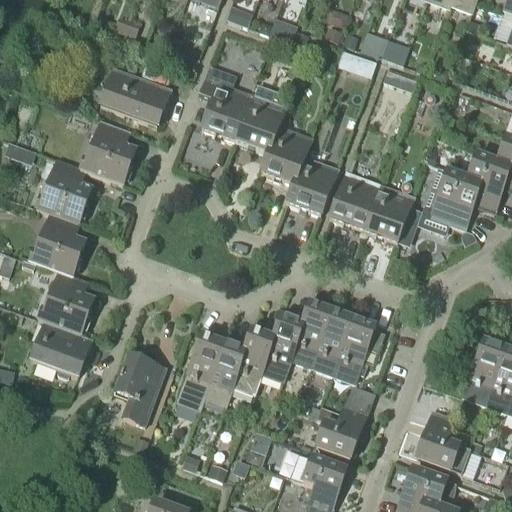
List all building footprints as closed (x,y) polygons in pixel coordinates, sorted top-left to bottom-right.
[(186,0),(185,3),(216,14),(221,0),(186,0)] [(449,1),(449,0),(425,0),(424,4),(446,12),(448,8),(450,1),(449,1)] [(475,0),(449,0),(449,1),(450,1),(448,8),(470,16),(475,0)] [(511,0),(509,0),(503,20),(511,23),(511,0)] [(276,22),(270,40),(292,48),(299,30),(276,22)] [(123,38),(127,27),(118,23),(113,34),(123,38)] [(137,30),(127,27),(123,38),(133,42),(137,30)] [(405,70),(411,50),(368,36),(361,55),(405,70)] [(167,54),(172,41),(162,38),(157,51),(167,54)] [(181,45),(172,41),(167,54),(176,58),(181,45)] [(344,55),(338,71),(372,82),(377,66),(344,55)] [(232,146),(249,100),(230,93),(234,82),(208,71),(198,100),(211,105),(200,134),(232,146)] [(156,131),(162,113),(169,94),(114,73),(100,110),(156,131)] [(385,86),(374,117),(400,126),(412,96),(385,86)] [(284,113),(249,100),(232,146),(266,158),(267,159),(276,132),(277,132),(284,113)] [(83,162),(79,173),(82,174),(81,175),(123,191),(136,154),(121,148),(126,136),(100,127),(86,163),(83,162)] [(310,144),(277,132),(276,132),(267,159),(266,158),(259,178),(292,190),(293,190),(303,163),(310,144)] [(511,145),(504,143),(495,168),(495,169),(507,174),(500,194),(501,194),(511,197),(511,145)] [(495,169),(495,168),(475,160),(466,184),(466,185),(478,190),(470,210),(471,211),(492,219),(501,194),(500,194),(507,174),(495,169)] [(336,175),(303,163),(293,190),(292,190),(285,209),(319,222),(336,175)] [(77,187),(81,175),(82,174),(79,173),(57,165),(43,204),(39,203),(35,215),(49,220),(49,219),(75,228),(78,230),(92,193),(77,187)] [(466,184),(438,174),(421,220),(462,235),(471,211),(470,210),(478,190),(466,185),(466,184)] [(361,237),(379,191),(346,179),(329,225),(361,237)] [(411,203),(379,191),(361,237),(394,249),(411,203)] [(70,240),(75,228),(49,219),(49,220),(36,256),(33,255),(28,268),(58,279),(71,284),(72,282),(85,246),(70,240)] [(83,286),(72,282),(71,284),(58,279),(45,314),(42,313),(38,325),(45,327),(79,341),(80,340),(93,303),(78,298),(83,286)] [(309,372),(330,315),(309,308),(301,329),(302,329),(288,364),(289,364),(309,372)] [(331,380),(352,323),(330,315),(309,372),(331,380)] [(302,329),(301,329),(280,321),(272,342),(259,378),(260,378),(281,386),(289,364),(288,364),(302,329)] [(374,331),(352,323),(331,380),(353,388),(374,331)] [(91,344),(80,340),(79,341),(45,327),(31,365),(57,375),(56,378),(57,381),(65,384),(68,382),(69,380),(77,383),(91,344)] [(259,378),(272,342),(251,335),(244,356),(231,391),(252,398),(260,378),(259,378)] [(202,404),(223,348),(201,340),(177,408),(199,416),(203,405),(202,404)] [(483,410),(504,353),(481,345),(461,402),(483,410)] [(231,391),(244,356),(223,348),(202,404),(203,405),(224,412),(231,391)] [(503,417),(511,393),(511,356),(504,353),(483,410),(503,417)] [(143,431),(164,374),(127,361),(114,397),(128,403),(121,422),(143,431)] [(348,464),(372,399),(351,391),(336,432),(324,427),(315,452),(348,464)] [(511,393),(503,417),(511,420),(511,393)] [(445,446),(453,424),(432,416),(415,463),(460,479),(469,454),(445,446)] [(281,477),(303,483),(309,461),(288,455),(281,477)] [(330,511),(345,474),(311,461),(302,487),(314,491),(306,511),(330,511)] [(396,511),(420,511),(423,505),(444,511),(445,511),(448,507),(451,503),(452,499),(452,494),(454,488),(411,473),(396,511)]
